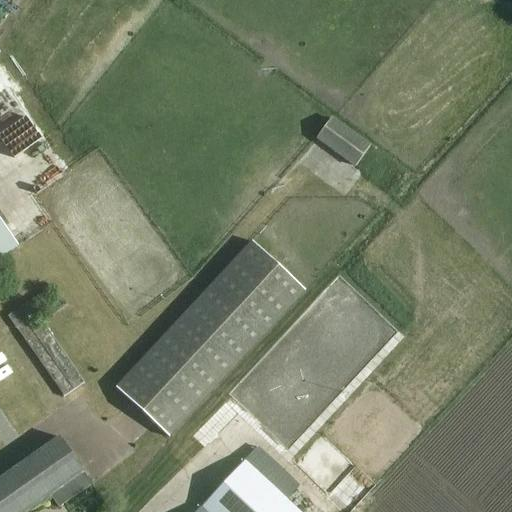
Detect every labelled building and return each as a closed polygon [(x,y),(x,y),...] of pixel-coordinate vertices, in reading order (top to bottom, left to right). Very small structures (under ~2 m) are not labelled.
[(2,101),(0,102),(0,157),(28,202),(55,185),(2,101)] [(365,174),(379,155),(372,150),(373,148),(334,120),(318,142),(357,170),(358,169),(365,174)] [(18,211),(27,236),(47,228),(37,203),(18,211)] [(0,219),(0,262),(20,248),(0,219)] [(171,440),(308,293),(254,243),(117,390),(171,440)] [(66,398),(86,385),(38,315),(63,297),(56,287),(11,318),(66,398)] [(62,506),(91,485),(59,438),(0,479),(0,511),(29,511),(54,495),(62,506)] [(296,511),(285,501),(300,486),(260,449),(199,511),(296,511)]
